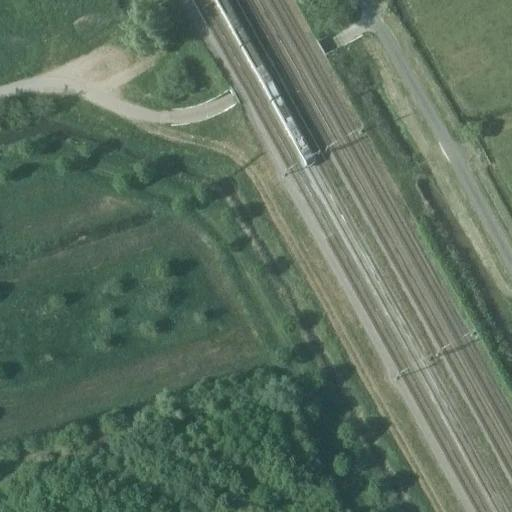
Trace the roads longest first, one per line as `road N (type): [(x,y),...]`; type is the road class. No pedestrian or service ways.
road 1 (track): [(377,511),(211,205),(36,143),(0,153)]
road 2 (track): [(439,511),(243,165),(222,148),(163,134),(145,118)]
road 3 (track): [(154,0),(164,32),(150,56),(74,90)]
